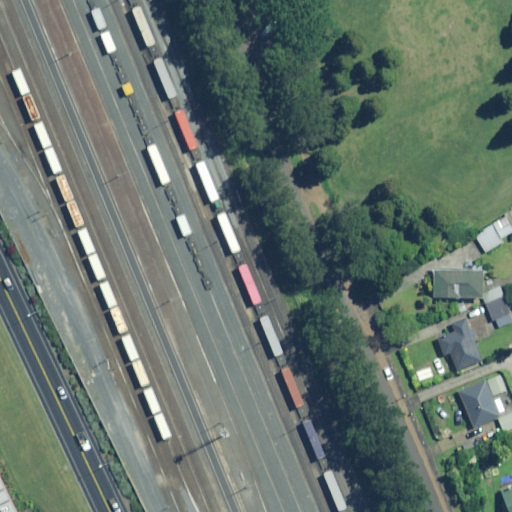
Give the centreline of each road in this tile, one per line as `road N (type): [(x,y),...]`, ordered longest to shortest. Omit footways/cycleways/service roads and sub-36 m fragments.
road 1 (residential): [(429,511),(218,0)]
road 2 (trunk): [(0,276),(111,511)]
